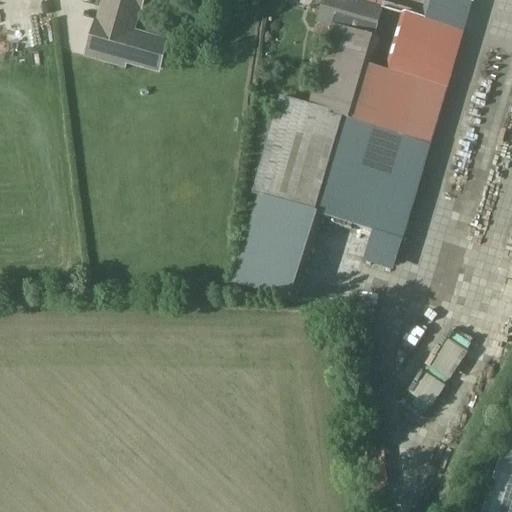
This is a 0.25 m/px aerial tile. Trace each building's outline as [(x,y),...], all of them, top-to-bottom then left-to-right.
[(100,0),(84,59),(124,71),(144,0),(100,0)] [(322,0),(315,25),(317,25),(331,30),(332,26),(337,28),(345,0),(355,0),(361,2),(361,0),(322,0)] [(363,2),(355,0),(345,0),(337,28),(373,39),(383,8),(380,7),(364,3),(363,2)] [(401,14),(384,72),(420,83),(447,91),(463,37),(460,36),(469,3),(458,0),(431,0),(425,21),(401,14)] [(317,25),(311,44),(325,48),(331,30),(317,25)] [(309,102),(307,108),(306,110),(341,120),(357,64),(372,68),(380,41),(373,39),(337,28),(332,26),(331,30),(325,48),(309,102)] [(473,65),(498,72),(504,54),(478,46),(473,65)] [(315,207),(314,210),(331,215),(403,238),(447,91),(420,83),(384,72),(372,68),(357,64),(341,120),(315,207)] [(457,154),(480,161),(503,79),(490,75),(477,119),(468,116),(457,154)] [(256,93),(245,192),(259,195),(257,199),(277,205),(279,199),(306,110),(306,109),(306,108),(256,93)] [(306,109),(306,110),(279,199),(314,210),(315,207),(341,120),(306,110),(307,108),(306,108),(306,109)] [(412,316),(422,294),(403,285),(392,307),(412,316)] [(356,318),(356,304),(344,304),(344,318),(356,318)] [(410,315),(386,365),(414,378),(424,356),(417,352),(424,338),(433,343),(439,329),(410,315)] [(342,340),(372,337),(371,325),(341,329),(342,340)] [(511,511),(511,438),(487,511),(511,511)]
